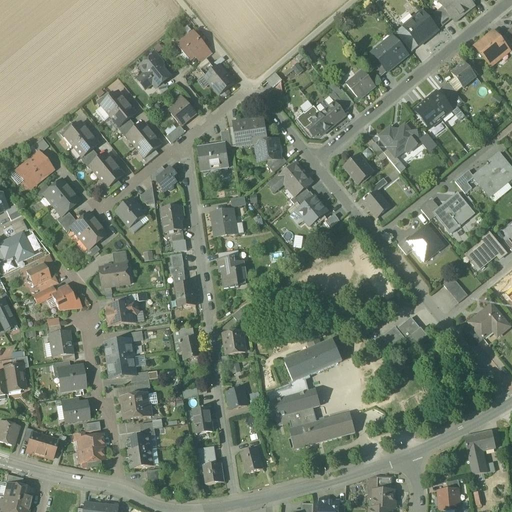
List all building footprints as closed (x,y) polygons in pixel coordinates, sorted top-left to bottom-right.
[(441,9),(442,8),(451,0),(442,0),(437,4),(441,9)] [(452,20),(455,23),(474,7),(468,0),(451,0),(442,8),(452,20)] [(436,19),(442,28),(452,20),(442,8),(441,9),(433,16),(436,19)] [(406,31),(419,47),(420,46),(419,45),(428,38),(428,39),(437,32),(430,24),(421,13),(412,20),(415,23),(406,31)] [(404,27),(412,20),(410,17),(408,17),(401,22),(401,24),(404,27)] [(437,32),(442,28),(436,19),(430,24),(437,32)] [(403,28),(406,31),(415,23),(412,20),(404,27),(403,28)] [(395,34),(398,37),(406,31),(403,28),(403,27),(395,34)] [(398,37),(411,54),(419,47),(406,31),(398,37)] [(177,44),(179,46),(193,35),(191,32),(177,44)] [(179,46),(191,61),(194,58),(205,49),(193,34),(193,35),(179,46)] [(474,49),(488,65),(506,51),(508,53),(508,52),(500,42),(493,34),(485,41),(484,40),(474,49)] [(419,45),(420,46),(428,39),(428,38),(419,45)] [(511,56),(511,47),(504,38),(500,42),(508,52),(508,53),(511,57),(511,56)] [(377,61),(387,73),(407,57),(393,40),(386,46),(383,46),(374,53),(373,56),(377,61)] [(194,58),(200,65),(210,56),(205,49),(194,58)] [(148,60),(154,68),(158,65),(159,66),(164,63),(156,54),(148,60)] [(203,77),(205,79),(214,71),(206,60),(196,68),(203,77)] [(368,68),(379,81),(387,73),(377,61),(368,68)] [(138,81),(145,90),(152,84),(157,89),(169,79),(159,66),(158,65),(154,68),(151,70),(149,70),(146,72),(146,75),(138,81)] [(291,69),(298,77),(303,72),(297,65),(291,69)] [(455,80),(462,89),(476,79),(464,65),(451,75),(455,80)] [(210,86),(219,97),(234,85),(219,67),(214,71),(205,79),(204,79),(210,86)] [(346,85),(359,102),(375,89),(362,73),(346,85)] [(268,83),(273,89),(281,82),(276,76),(268,83)] [(204,91),(210,86),(204,79),(205,79),(203,77),(197,83),(204,91)] [(455,80),(448,86),(456,95),(462,89),(455,80)] [(336,96),(339,100),(345,95),(342,91),(340,92),(333,84),(329,88),(333,93),(336,96)] [(450,101),(457,109),(463,104),(456,95),(448,86),(442,91),(450,101)] [(102,107),(110,118),(127,104),(118,93),(112,98),(102,107)] [(414,113),(437,94),(436,93),(413,111),(414,113)] [(96,103),(100,108),(102,107),(112,98),(108,94),(96,103)] [(428,130),(429,131),(452,112),(446,105),(437,94),(414,113),(421,121),(424,119),(431,128),(428,130)] [(345,95),(339,100),(347,111),(354,106),(345,95)] [(494,95),(489,102),(498,107),(502,101),(494,95)] [(339,100),(336,96),(331,100),(334,104),(343,115),(348,111),(347,111),(339,100)] [(171,112),(182,126),(194,116),(179,98),(173,103),(177,107),(171,112)] [(318,114),(320,116),(334,104),(331,100),(328,100),(317,109),(316,111),(316,112),(318,114)] [(452,112),(453,114),(458,110),(457,109),(450,101),(446,105),(452,112)] [(300,109),(305,115),(313,108),(308,102),(300,109)] [(136,115),(127,104),(110,118),(119,128),(129,120),(136,115)] [(334,104),(320,116),(331,130),(345,118),(343,115),(334,104)] [(104,123),(110,118),(102,107),(100,108),(95,112),(104,123)] [(305,115),(310,121),(318,114),(316,112),(313,108),(305,115)] [(458,110),(453,114),(460,122),(464,118),(458,110)] [(452,112),(429,131),(430,132),(431,132),(435,137),(442,131),(438,125),(453,114),(452,112)] [(320,116),(318,114),(310,121),(309,121),(312,125),(319,133),(322,137),(331,130),(320,116)] [(303,128),(305,131),(312,125),(309,121),(310,121),(305,115),(297,121),(303,128)] [(424,119),(421,121),(428,130),(431,128),(424,119)] [(117,129),(122,134),(133,125),(129,120),(119,128),(117,129)] [(255,142),(255,145),(266,143),(263,120),(254,122),(255,123),(233,126),(234,129),(237,148),(238,148),(237,145),(255,142)] [(59,134),(63,139),(65,138),(64,137),(75,129),(71,124),(59,134)] [(65,138),(73,148),(90,134),(81,124),(75,129),(64,137),(65,138)] [(127,138),(136,148),(152,135),(143,124),(137,129),(127,138)] [(137,129),(133,125),(122,134),(126,139),(127,138),(137,129)] [(164,132),(168,137),(176,130),(172,125),(164,132)] [(319,133),(312,125),(305,131),(312,139),(319,133)] [(166,139),(170,145),(185,133),(180,127),(176,130),(168,137),(166,139)] [(388,151),(395,159),(405,151),(408,155),(416,148),(414,144),(418,141),(418,140),(417,140),(416,134),(411,135),(405,128),(395,136),(390,130),(380,139),(389,150),(388,151)] [(228,130),(228,133),(231,149),(237,148),(234,129),(228,130)] [(231,150),(231,149),(228,133),(221,134),(222,146),(224,145),(225,151),(231,150)] [(99,145),(90,134),(73,148),(82,158),(82,159),(92,150),(99,145)] [(161,146),(152,135),(136,148),(144,159),(145,159),(155,151),(161,146)] [(426,136),(418,142),(428,155),(436,149),(426,136)] [(31,147),(38,155),(48,147),(42,139),(33,145),(31,147)] [(264,164),(268,163),(278,161),(282,158),(280,159),(279,155),(280,155),(279,149),(278,149),(277,141),(266,143),(255,145),(257,158),(262,157),(263,164),(264,164)] [(369,149),(378,159),(383,154),(375,144),(369,149)] [(199,157),(202,173),(203,173),(202,170),(219,168),(219,171),(228,169),(225,151),(224,145),(222,146),(217,147),(217,148),(209,149),(209,148),(199,149),(200,157),(199,157)] [(80,159),(84,165),(96,155),(92,150),(82,159),(82,158),(80,159)] [(367,150),(361,155),(366,161),(372,156),(367,150)] [(143,160),(147,165),(158,156),(155,151),(145,159),(144,159),(143,160)] [(387,159),(394,168),(399,164),(395,159),(388,151),(383,155),(387,159)] [(387,159),(383,155),(383,154),(378,159),(381,164),(387,159)] [(38,155),(33,159),(37,165),(42,160),(38,155)] [(100,160),(96,155),(84,165),(89,170),(90,169),(90,168),(100,160)] [(90,169),(99,179),(115,165),(106,155),(100,160),(90,168),(90,169)] [(473,179),(488,197),(505,183),(506,185),(511,180),(511,171),(499,155),(487,165),(487,164),(485,165),(486,166),(487,167),(473,178),(473,179)] [(449,160),(452,165),(458,161),(455,156),(449,160)] [(357,186),(358,187),(373,174),(359,157),(344,170),(349,176),(350,176),(358,185),(357,186)] [(269,169),(273,175),(287,164),(282,158),(278,161),(269,169)] [(24,180),(31,189),(52,172),(42,160),(37,165),(33,159),(15,173),(22,182),(24,180)] [(399,164),(394,168),(400,175),(405,170),(400,164),(399,164)] [(124,176),(115,165),(99,179),(107,189),(108,190),(117,182),(124,176)] [(296,165),(279,179),(279,178),(268,187),(274,194),(284,186),(288,191),(291,189),(296,196),(294,198),(294,199),(305,190),(312,185),(296,165)] [(150,177),(151,183),(157,182),(157,179),(165,172),(162,168),(150,177)] [(158,186),(165,194),(167,192),(170,192),(173,190),(173,187),(177,184),(172,178),(175,175),(170,168),(165,172),(157,179),(157,182),(158,186)] [(455,183),(465,196),(472,190),(467,184),(473,179),(473,178),(468,172),(455,183)] [(17,186),(22,182),(15,173),(10,178),(17,186)] [(349,176),(357,186),(358,185),(350,176),(349,176)] [(29,190),(31,189),(24,180),(22,182),(29,190)] [(373,196),(377,193),(387,185),(383,180),(369,192),(373,196)] [(43,197),(52,207),(70,192),(61,182),(49,191),(43,196),(43,197)] [(106,191),(110,196),(121,186),(117,182),(108,190),(107,189),(106,191)] [(488,197),(489,199),(506,185),(505,183),(488,197)] [(34,194),(39,200),(43,197),(43,196),(49,191),(45,185),(34,194)] [(511,191),(506,185),(489,199),(494,205),(511,191)] [(140,198),(147,207),(155,206),(152,188),(140,198)] [(294,207),(299,203),(309,194),(305,190),(294,199),(291,202),(294,207)] [(79,203),(70,192),(52,207),(60,217),(61,218),(67,213),(79,203)] [(364,204),(377,220),(390,209),(377,193),(373,196),(364,204)] [(310,194),(309,194),(299,203),(303,207),(314,199),(310,194)] [(434,215),(435,216),(451,236),(459,229),(460,229),(459,227),(473,216),(457,196),(438,211),(434,215)] [(230,201),(232,209),(246,207),(244,199),(230,201)] [(303,207),(297,213),(297,214),(299,212),(306,221),(304,222),(305,223),(309,228),(314,225),(323,217),(327,214),(314,199),(303,207)] [(116,213),(129,229),(145,216),(132,201),(116,213)] [(291,209),(295,214),(297,213),(303,207),(299,203),(294,207),(291,209)] [(421,212),(429,222),(435,216),(434,215),(438,211),(432,203),(421,212)] [(6,213),(8,217),(18,212),(15,207),(9,209),(10,211),(6,213)] [(162,210),(165,234),(182,232),(180,217),(182,217),(180,208),(162,210)] [(213,228),(215,239),(236,236),(234,226),(232,211),(211,215),(212,216),(213,215),(215,228),(213,228)] [(21,217),(18,212),(8,217),(10,222),(21,217)] [(299,228),(305,223),(304,222),(306,221),(299,212),(297,214),(297,213),(295,214),(291,217),(299,228)] [(56,221),(61,227),(72,218),(67,213),(61,218),(60,217),(56,221)] [(71,230),(79,240),(97,226),(88,215),(77,224),(70,229),(71,230)] [(150,222),(145,216),(129,229),(134,235),(150,222)] [(325,224),(329,229),(338,222),(334,216),(325,224)] [(323,217),(314,225),(316,228),(326,220),(323,217)] [(77,224),(72,218),(61,227),(66,234),(71,230),(70,229),(77,224)] [(11,227),(16,237),(21,235),(27,232),(22,221),(11,227)] [(242,225),(234,226),(236,236),(243,235),(242,225)] [(106,237),(97,226),(79,240),(88,251),(94,246),(106,237)] [(413,252),(422,263),(434,253),(436,254),(443,248),(426,228),(419,234),(420,235),(409,245),(408,245),(411,248),(410,249),(411,250),(412,250),(413,252)] [(16,255),(20,262),(32,256),(21,235),(16,237),(13,239),(13,240),(8,242),(0,245),(0,253),(4,260),(4,261),(16,255)] [(171,237),(172,244),(183,242),(182,235),(171,237)] [(465,257),(478,272),(496,257),(497,257),(493,252),(499,247),(489,235),(480,242),(481,244),(465,257)] [(295,238),(293,249),(301,250),(303,239),(295,238)] [(397,246),(406,257),(413,252),(412,250),(411,250),(410,249),(411,248),(408,245),(409,245),(405,240),(397,246)] [(183,242),(172,244),(174,254),(185,253),(183,242)] [(83,255),(88,261),(99,252),(94,246),(88,251),(83,255)] [(496,257),(499,261),(506,255),(499,247),(493,252),(497,257),(496,257)] [(218,255),(219,261),(221,261),(234,259),(239,259),(239,252),(218,255)] [(112,255),(114,268),(127,266),(125,253),(112,255)] [(143,254),(145,263),(153,262),(152,253),(143,254)] [(434,253),(422,263),(424,264),(436,254),(434,253)] [(170,258),(172,269),(181,268),(183,267),(182,256),(170,258)] [(221,273),(223,290),(238,288),(237,283),(245,281),(247,281),(245,270),(242,270),(241,263),(235,264),(234,259),(221,261),(223,273),(221,273)] [(31,285),(33,288),(36,287),(37,288),(45,284),(45,282),(49,280),(49,279),(42,266),(26,274),(27,277),(27,278),(25,283),(31,285)] [(100,270),(103,290),(128,286),(125,267),(128,266),(127,266),(114,268),(100,270)] [(174,276),(175,286),(183,285),(181,268),(172,269),(166,270),(167,277),(174,276)] [(37,288),(40,294),(49,289),(58,285),(54,277),(49,279),(49,280),(45,282),(45,284),(37,288)] [(443,286),(446,291),(456,283),(452,279),(443,286)] [(459,288),(456,283),(446,291),(450,296),(459,288)] [(175,286),(177,299),(178,310),(195,307),(192,284),(186,285),(183,285),(175,286)] [(77,302),(75,301),(75,298),(74,297),(72,299),(66,287),(51,295),(50,295),(52,299),(56,307),(58,313),(75,310),(75,308),(76,308),(77,307),(78,304),(77,302)] [(463,293),(459,288),(450,296),(454,300),(463,293)] [(51,295),(49,289),(40,294),(32,297),(37,306),(45,302),(52,299),(50,295),(51,295)] [(467,297),(463,293),(454,300),(458,305),(466,298),(467,297)] [(138,296),(139,303),(147,302),(146,294),(138,296)] [(112,300),(113,308),(129,306),(128,298),(112,300)] [(49,310),(56,307),(52,299),(45,302),(49,310)] [(0,328),(4,336),(9,333),(10,330),(15,327),(3,302),(0,303),(0,328)] [(105,308),(109,328),(136,324),(135,317),(136,317),(139,313),(138,307),(134,305),(129,306),(113,308),(107,309),(107,308),(105,308)] [(232,318),(237,324),(248,315),(246,306),(232,318)] [(474,331),(482,341),(484,340),(482,337),(490,330),(493,333),(497,339),(509,329),(491,307),(469,325),(474,331)] [(143,316),(136,317),(135,317),(136,324),(144,323),(143,316)] [(405,341),(412,350),(427,338),(420,330),(420,331),(411,319),(397,331),(405,341)] [(47,329),(48,329),(59,327),(58,320),(46,322),(47,329)] [(381,340),(382,342),(374,348),(383,359),(391,352),(405,341),(397,331),(395,329),(381,340)] [(173,331),(174,338),(187,336),(186,330),(173,331)] [(482,337),(484,340),(493,333),(490,330),(482,337)] [(469,335),(478,345),(482,341),(474,331),(469,335)] [(50,345),(52,359),(61,358),(71,356),(68,333),(49,336),(50,345)] [(223,336),(226,357),(245,354),(242,333),(223,336)] [(130,342),(130,343),(137,342),(136,334),(125,336),(126,342),(130,342)] [(182,354),(184,361),(201,358),(200,350),(202,349),(200,338),(180,343),(182,354)] [(312,350),(313,351),(321,348),(318,341),(316,340),(314,342),(312,338),(307,341),(311,350),(312,350)] [(105,345),(108,363),(134,359),(133,350),(131,350),(130,344),(130,343),(130,342),(126,342),(105,345)] [(182,354),(180,343),(174,344),(176,356),(182,354)] [(284,363),(293,384),(304,379),(341,363),(332,343),(321,348),(313,351),(311,352),(284,363)] [(46,360),(52,359),(50,345),(43,346),(46,360)] [(145,358),(134,359),(136,368),(146,367),(145,358)] [(19,368),(28,367),(26,359),(21,359),(14,360),(16,368),(19,368)] [(136,368),(134,359),(108,363),(110,381),(131,378),(135,377),(135,376),(134,369),(136,368)] [(70,370),(69,363),(62,364),(51,365),(53,373),(59,372),(70,370)] [(226,368),(229,381),(244,378),(243,370),(236,372),(235,366),(226,368)] [(3,370),(3,375),(6,392),(17,390),(20,392),(23,392),(25,389),(24,386),(22,384),(19,368),(16,368),(10,369),(9,370),(7,370),(6,370),(3,370)] [(60,380),(62,392),(82,389),(79,369),(70,370),(59,372),(60,380)] [(157,373),(148,374),(149,382),(157,381),(157,373)] [(132,385),(134,384),(143,383),(142,376),(135,377),(131,378),(132,385)] [(308,393),(304,379),(293,384),(289,385),(290,390),(268,396),(270,403),(268,404),(273,421),(275,420),(277,428),(289,425),(291,431),(317,424),(313,410),(312,408),(318,406),(318,405),(315,395),(315,394),(309,395),(308,393)] [(149,382),(143,383),(134,384),(135,392),(147,391),(150,390),(149,382)] [(182,392),(183,398),(198,396),(197,390),(182,392)] [(226,394),(231,412),(247,408),(243,390),(226,394)] [(321,393),(315,395),(318,405),(324,404),(321,393)] [(250,402),(260,401),(259,394),(249,396),(250,402)] [(156,395),(148,396),(150,407),(158,406),(156,395)] [(124,411),(150,407),(148,396),(136,398),(121,400),(122,405),(123,406),(124,411)] [(250,402),(252,415),(262,412),(260,401),(250,402)] [(88,421),(86,408),(83,409),(83,404),(77,405),(64,407),(65,419),(64,421),(64,425),(88,421)] [(58,422),(64,421),(65,419),(64,407),(56,408),(58,422)] [(151,418),(150,407),(124,411),(124,416),(124,417),(124,422),(151,418)] [(193,412),(195,428),(211,426),(209,410),(193,412)] [(350,415),(317,424),(291,431),(289,432),(294,452),(355,435),(350,415)] [(154,431),(163,430),(162,421),(152,423),(153,425),(154,431)] [(0,444),(13,448),(18,429),(0,423),(0,444)] [(83,426),(84,434),(100,432),(98,424),(83,426)] [(140,427),(140,433),(154,431),(153,425),(140,427)] [(212,433),(211,426),(195,428),(196,435),(212,433)] [(22,442),(29,445),(32,435),(33,433),(26,431),(22,442)] [(71,436),(72,443),(79,442),(79,441),(84,440),(83,434),(71,436)] [(464,439),(468,457),(483,454),(495,451),(492,434),(464,439)] [(26,454),(38,458),(44,439),(32,435),(29,445),(26,454)] [(54,452),(61,455),(66,440),(59,438),(57,443),(54,452)] [(79,442),(81,453),(102,450),(104,449),(102,438),(84,440),(79,441),(79,442)] [(127,441),(129,455),(150,452),(149,439),(148,438),(141,439),(127,441)] [(150,452),(157,451),(155,438),(149,439),(150,452)] [(57,443),(44,439),(38,458),(51,462),(54,452),(57,443)] [(79,442),(72,443),(74,454),(78,453),(81,453),(79,442)] [(197,451),(198,458),(214,455),(213,449),(197,451)] [(103,462),(102,450),(81,453),(78,453),(80,465),(86,464),(100,462),(103,462)] [(241,455),(247,476),(263,471),(257,450),(241,455)] [(150,452),(153,468),(159,467),(157,451),(150,452)] [(153,468),(150,452),(129,455),(131,471),(153,468)] [(483,476),(487,475),(485,467),(483,454),(468,457),(472,478),(477,477),(483,476)] [(199,470),(204,469),(204,468),(213,466),(213,463),(215,463),(214,455),(198,458),(199,470)] [(86,464),(87,470),(97,469),(101,468),(100,462),(86,464)] [(216,466),(213,466),(204,468),(204,469),(206,487),(223,485),(220,465),(216,466)] [(492,465),(485,467),(487,475),(494,474),(492,465)] [(147,474),(149,488),(162,486),(160,472),(147,474)] [(7,486),(20,489),(22,481),(7,477),(5,486),(7,487),(7,486)] [(446,484),(448,492),(457,492),(460,492),(458,482),(446,484)] [(7,487),(4,500),(29,506),(32,492),(20,489),(7,486),(7,487)] [(373,499),(373,510),(390,511),(393,511),(393,493),(391,493),(376,492),(376,499),(373,499)] [(438,493),(439,511),(458,511),(459,511),(457,492),(448,492),(438,493)] [(338,511),(339,509),(339,504),(329,503),(329,499),(319,501),(319,511),(338,511)] [(27,511),(29,506),(4,500),(1,511),(27,511)]
